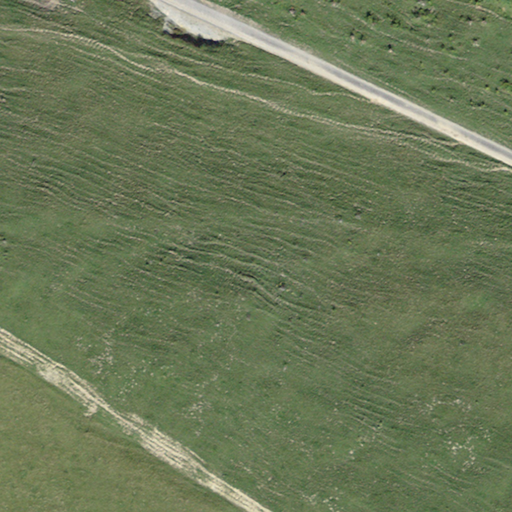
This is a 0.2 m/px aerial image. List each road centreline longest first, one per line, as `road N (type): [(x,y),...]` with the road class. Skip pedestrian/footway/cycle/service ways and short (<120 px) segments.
road 1 (track): [(511,162),(185,0)]
road 2 (track): [(0,344),(259,511)]
